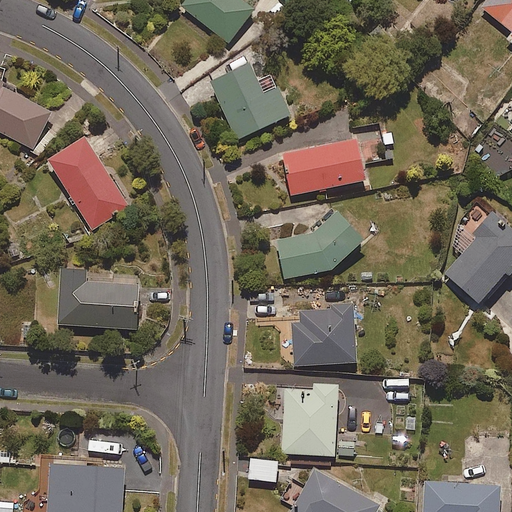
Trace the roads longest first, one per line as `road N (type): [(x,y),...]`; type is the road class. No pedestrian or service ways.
road 1 (residential): [(0,9),(96,58),(147,109),(174,151),(196,205),(208,270),(205,388)]
road 2 (residential): [(0,374),(205,388)]
road 3 (residential): [(205,388),(197,511)]
